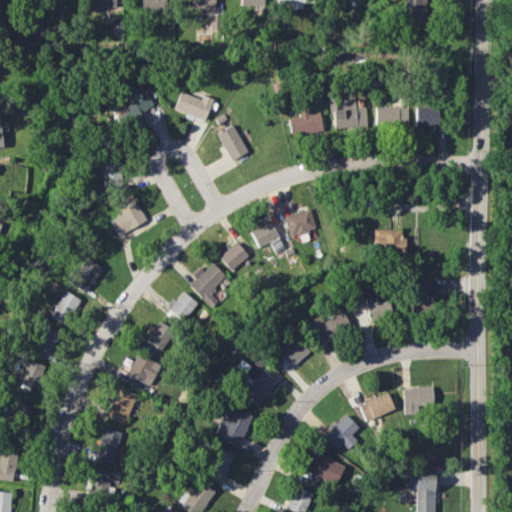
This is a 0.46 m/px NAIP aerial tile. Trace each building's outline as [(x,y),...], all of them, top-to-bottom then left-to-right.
[(165,0),(141,0),(141,12),(165,13),(165,0)] [(189,0),(190,8),(215,7),(214,0),(189,0)] [(303,8),(302,0),(274,0),(275,2),(290,2),(290,8),(303,8)] [(423,28),(424,0),(402,0),(402,27),(423,28)] [(127,95),(133,104),(118,115),(125,124),(137,116),(136,115),(152,102),(140,86),(127,95)] [(212,98),(202,94),(200,99),(180,91),(173,108),(204,120),(212,98)] [(365,107),(354,107),(354,98),(337,99),(337,96),(329,96),(331,128),(366,126),(365,107)] [(374,125),(406,126),(407,107),(374,106),(374,125)] [(298,108),(299,115),(287,117),(290,136),(322,130),(319,111),(308,113),(306,107),(298,108)] [(414,125),(438,125),(439,107),(415,107),(414,125)] [(246,151),(231,124),(215,133),(229,160),(246,151)] [(102,160),(102,190),(120,190),(120,160),(102,160)] [(116,233),(144,222),(136,200),(117,207),(120,215),(110,218),(116,233)] [(282,215),(289,236),(314,228),(308,207),(282,215)] [(397,238),(397,228),(372,229),(373,253),(404,252),(404,238),(397,238)] [(218,256),(230,270),(247,255),(235,241),(218,256)] [(101,267),(86,258),(70,284),(85,293),(101,267)] [(217,299),(208,291),(224,274),(211,262),(203,271),(200,268),(186,283),(210,307),(217,299)] [(416,307),(431,307),(430,282),(415,282),(416,307)] [(50,317),(67,324),(79,298),(61,290),(50,317)] [(167,308),(181,320),(196,303),(183,291),(167,308)] [(390,315),(389,300),(377,301),(377,297),(365,298),(367,317),(390,315)] [(321,321),(319,315),(307,320),(316,342),(350,327),(343,311),(321,321)] [(163,351),(176,330),(156,319),(144,340),(163,351)] [(33,344),(50,353),(61,332),(43,323),(33,344)] [(284,369),(308,351),(297,337),(279,351),(285,360),(280,363),(284,369)] [(126,373),(148,385),(159,365),(136,353),(126,373)] [(45,365),(27,358),(19,380),(36,387),(45,365)] [(247,377),(238,395),(260,406),(275,377),(260,369),(254,381),(247,377)] [(106,415),(124,423),(136,393),(118,386),(106,415)] [(401,387),(403,412),(432,411),(431,386),(401,387)] [(365,421),(394,408),(386,391),(357,404),(365,421)] [(230,419),(220,416),(214,437),(240,445),(249,413),(233,408),(230,419)] [(339,450),(352,437),(350,435),(358,427),(343,413),(323,434),(339,450)] [(96,459),(114,462),(119,430),(101,427),(96,459)] [(16,450),(0,447),(0,478),(12,480),(16,450)] [(231,453),(216,447),(205,475),(220,481),(231,453)] [(343,465),(313,450),(303,470),(333,485),(343,465)] [(119,473),(91,469),(87,492),(105,495),(108,481),(117,482),(119,473)] [(406,475),(407,488),(414,488),(414,511),(417,511),(432,511),(432,469),(414,470),(415,475),(406,475)] [(188,511),(198,511),(214,491),(198,480),(188,494),(183,491),(175,503),(188,511)] [(295,511),(302,511),(312,494),(295,485),(285,507),(295,511)] [(0,511),(9,511),(10,492),(0,491),(0,511)]
